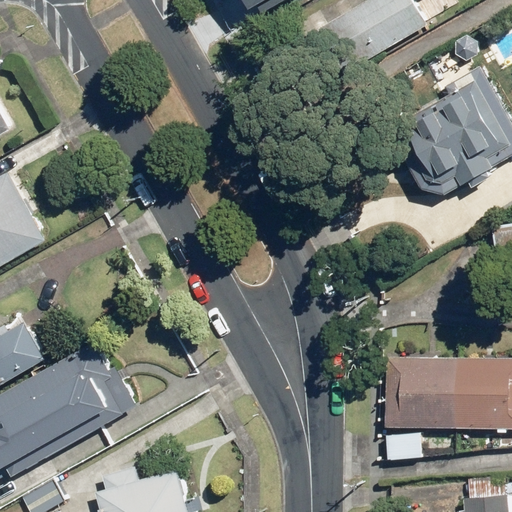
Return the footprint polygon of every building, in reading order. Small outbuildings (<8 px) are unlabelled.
[(238,0),(250,19),(282,0),(238,0)] [(369,0),(323,27),(349,70),(432,23),(418,0),(369,0)] [(452,93),(387,130),(404,160),(409,157),(426,186),(449,191),(511,154),(511,115),(481,63),(447,83),(452,93)] [(0,143),(17,134),(0,103),(0,143)] [(0,272),(52,244),(13,176),(0,183),(0,272)] [(511,222),(494,225),(500,261),(511,259),(511,222)] [(0,338),(0,389),(48,362),(25,324),(0,338)] [(0,470),(4,468),(8,476),(138,406),(104,344),(0,399),(0,470)] [(511,356),(392,355),(391,424),(511,426),(511,356)] [(424,429),(390,433),(392,456),(426,453),(424,429)] [(191,511),(178,470),(100,493),(105,511),(191,511)] [(469,506),(462,507),(462,511),(511,511),(511,471),(470,477),(472,494),(467,495),(469,506)] [(58,480),(27,496),(35,511),(45,511),(68,500),(58,480)]
